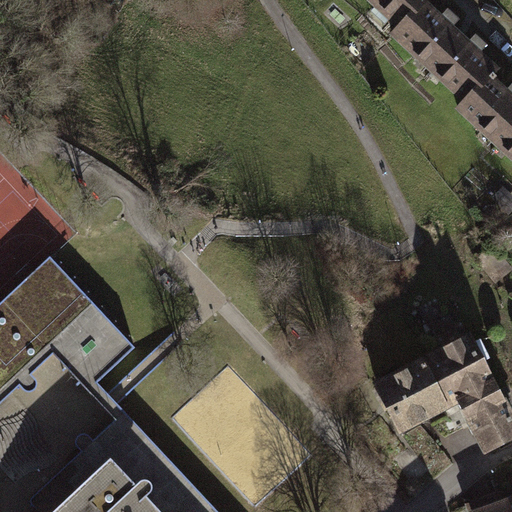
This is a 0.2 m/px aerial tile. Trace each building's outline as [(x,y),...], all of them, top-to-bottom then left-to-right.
[(376,0),(511,143),(511,83),(474,44),(433,0),(376,0)] [(0,387),(45,344),(102,405),(112,417),(122,407),(116,400),(112,396),(95,378),(133,342),(91,298),(61,265),(51,254),(0,301),(0,387)] [(511,383),(478,322),(382,374),(411,426),(467,395),(494,444),(511,434),(511,383)] [(219,511),(122,407),(112,417),(96,431),(111,448),(43,510),(41,511),(219,511)] [(511,511),(511,490),(485,502),(488,511),(511,511)]
